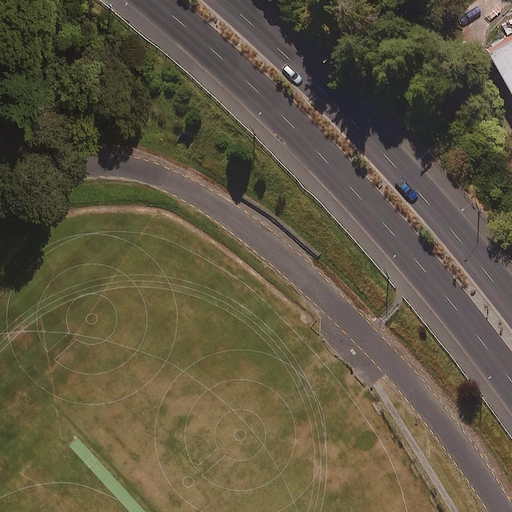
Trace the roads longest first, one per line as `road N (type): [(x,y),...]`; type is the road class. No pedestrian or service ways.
road 1 (tertiary): [(506,511),(399,365),(330,295),(161,170),(109,157),(26,187),(0,210)]
road 2 (secondary): [(511,364),(383,207),(167,0)]
road 3 (secondary): [(230,0),(412,173),(511,304)]
